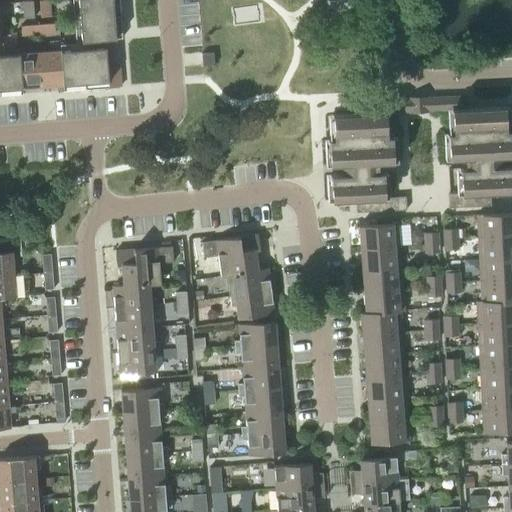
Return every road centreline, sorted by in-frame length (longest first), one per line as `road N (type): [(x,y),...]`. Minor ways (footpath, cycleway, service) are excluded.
road 1 (residential): [(105,511),(84,241),(94,216)]
road 2 (residential): [(327,447),(307,222),(293,194)]
road 3 (residential): [(94,216),(109,207),(293,194)]
road 4 (residential): [(390,56),(414,85),(511,81)]
road 5 (residential): [(176,125),(168,0)]
